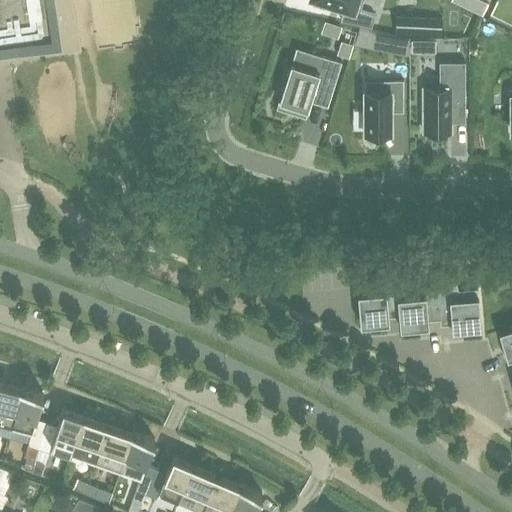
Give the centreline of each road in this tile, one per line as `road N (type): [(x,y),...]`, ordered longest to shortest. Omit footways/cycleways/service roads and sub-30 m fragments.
road 1 (tertiary): [(511,504),(299,372),(29,256)]
road 2 (tertiary): [(0,274),(233,368),(340,424),(476,511)]
road 3 (residential): [(511,189),(339,187),(226,151),(215,110),(250,0)]
road 4 (residential): [(0,315),(162,378),(321,459),(324,467),(294,511)]
